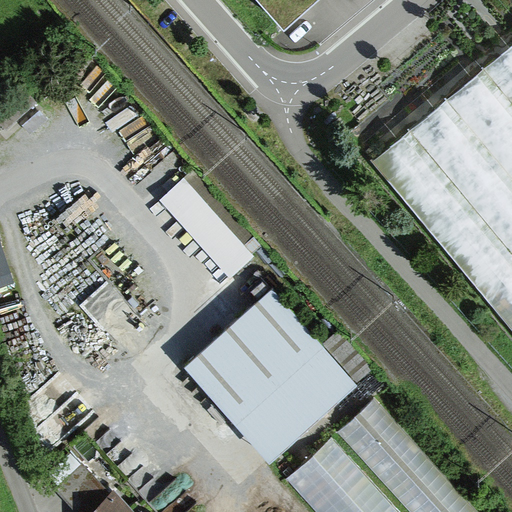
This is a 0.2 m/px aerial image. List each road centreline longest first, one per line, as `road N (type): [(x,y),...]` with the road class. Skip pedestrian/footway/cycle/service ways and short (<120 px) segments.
road 1 (unknown): [(2,196),(85,164),(113,169),(179,258),(189,295),(182,354),(151,432),(86,395),(54,341)]
road 2 (residential): [(193,0),(280,89),(315,80),(412,0)]
road 3 (unknown): [(54,341),(2,196)]
